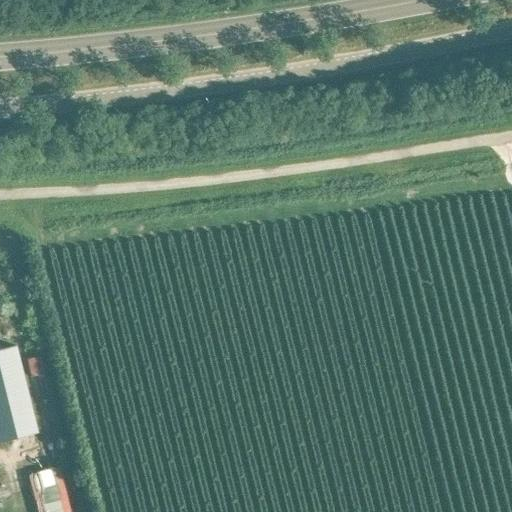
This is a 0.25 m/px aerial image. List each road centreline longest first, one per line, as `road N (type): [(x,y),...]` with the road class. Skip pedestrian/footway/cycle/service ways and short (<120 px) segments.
road 1 (unclassified): [(0,108),(194,90),(511,33)]
road 2 (unclassified): [(0,194),(194,181),(511,136)]
road 3 (secondary): [(0,56),(335,19),(428,0)]
